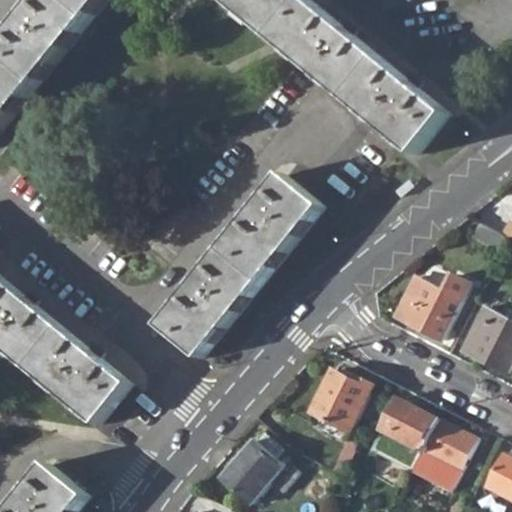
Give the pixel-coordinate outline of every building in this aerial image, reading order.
[(0,137),(111,0),(45,0),(34,14),(25,24),(0,55),(0,137)] [(313,0),(230,0),(421,156),(454,115),(422,89),(412,81),(357,36),(347,27),(313,0)] [(20,20),(25,24),(34,14),(28,10),(20,20)] [(347,27),(357,36),(361,31),(351,22),(347,27)] [(412,81),(422,89),(427,84),(416,76),(412,81)] [(206,360),(330,207),(289,174),(266,203),(258,213),(205,278),(196,289),(165,327),(206,360)] [(252,209),(258,213),(266,203),(261,198),(252,209)] [(476,237),(505,252),(510,243),(511,239),(511,236),(506,234),(484,222),(476,237)] [(0,340),(104,426),(137,385),(106,360),(95,351),(40,306),(30,298),(0,273),(0,340)] [(191,284),(196,289),(205,278),(200,274),(191,284)] [(402,315),(449,340),(466,307),(419,282),(402,315)] [(30,298),(40,306),(45,301),(34,292),(30,298)] [(468,349),(511,372),(511,309),(509,317),(490,307),(468,349)] [(95,351),(106,360),(110,354),(100,346),(95,351)] [(342,366),(320,410),(321,411),(316,421),(352,439),(381,386),(342,366)] [(383,440),(423,461),(445,419),(404,398),(383,440)] [(418,470),(456,490),(482,439),(445,419),(423,461),(418,470)] [(274,437),(267,445),(286,462),(292,454),(274,437)] [(296,470),(286,462),(267,445),(261,440),(229,478),(263,508),(281,487),(292,498),(310,477),(299,466),(296,470)] [(338,471),(348,476),(363,447),(353,442),(338,471)] [(511,453),(511,454),(494,487),(511,495),(511,453)] [(82,511),(95,497),(55,463),(32,492),(23,502),(14,511),(82,511)] [(18,497),(23,502),(32,492),(27,487),(18,497)]
